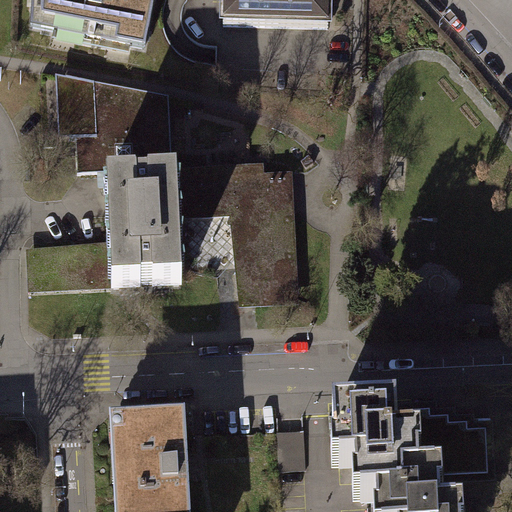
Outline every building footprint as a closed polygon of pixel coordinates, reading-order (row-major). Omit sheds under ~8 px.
[(28,0),(27,28),(141,50),(149,8),(153,0),(28,0)] [(223,0),(224,28),(328,30),(328,0),(223,0)] [(114,174),(114,182),(177,180),(178,216),(243,211),(249,266),(240,266),(243,294),(254,295),(255,303),(292,301),(286,180),(262,182),(262,167),(208,169),(171,170),(168,103),(168,99),(65,80),(69,141),(75,141),(76,176),(114,174)] [(106,182),(109,251),(110,284),(110,291),(139,290),(139,288),(152,287),(152,289),(181,288),(178,216),(177,180),(114,182),(106,182)] [(34,288),(110,284),(109,251),(32,255),(34,288)] [(428,413),(393,414),(394,446),(421,445),(422,479),(434,479),(486,477),(484,432),(465,432),(465,426),(446,426),(446,420),(428,421),(428,413)] [(393,414),(330,416),(331,452),(336,452),(337,472),(353,472),(354,487),(358,487),(359,507),(374,506),(374,511),(439,511),(439,499),(435,499),(435,491),(434,479),(422,479),(421,445),(394,446),(393,414)] [(182,511),(178,424),(110,428),(114,511),(182,511)] [(284,470),(308,469),(306,431),(283,432),(284,470)]
